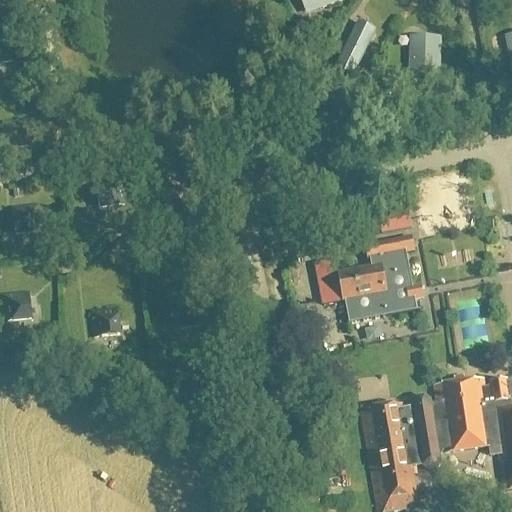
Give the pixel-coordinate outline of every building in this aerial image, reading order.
[(301,0),(306,12),(319,7),(320,9),(343,0),(301,0)] [(351,36),(335,68),(351,76),(352,76),(369,42),(368,42),(374,31),(359,23),(353,34),(352,34),(351,36)] [(0,60),(12,59),(10,33),(0,34),(0,60)] [(410,52),(409,78),(438,79),(439,53),(437,53),(438,39),(413,38),(413,52),(410,52)] [(4,148),(30,145),(26,119),(0,122),(4,148)] [(96,206),(122,203),(119,178),(93,181),(96,206)] [(13,190),(14,198),(23,197),(22,189),(13,190)] [(143,200),(136,194),(131,201),(137,206),(143,200)] [(14,234),(40,231),(36,204),(10,207),(14,234)] [(439,205),(418,211),(421,222),(442,216),(439,205)] [(408,208),(377,214),(381,235),(411,229),(408,208)] [(363,210),(354,212),(357,225),(366,223),(363,210)] [(412,237),(365,247),(368,261),(370,260),(371,267),(338,274),(335,261),(315,264),(323,305),(345,301),(348,318),(417,305),(416,302),(423,300),(422,293),(421,286),(413,287),(412,282),(407,256),(415,254),(413,246),(412,237)] [(5,320),(29,317),(26,292),(2,294),(5,320)] [(177,327),(202,324),(199,298),(173,300),(177,327)] [(322,352),(314,305),(295,309),(303,356),(322,352)] [(92,337),(118,334),(115,307),(89,311),(92,337)] [(82,357),(76,351),(70,358),(76,363),(82,357)] [(235,363),(227,362),(225,370),(233,372),(235,363)] [(453,378),(454,384),(434,388),(436,403),(431,404),(430,401),(425,398),(417,399),(413,404),(402,406),(401,404),(362,410),(380,511),(405,511),(422,509),(414,469),(423,467),(429,472),(436,471),(440,465),(439,458),(443,453),(446,452),(447,455),(490,448),(492,457),(501,456),(507,492),(511,490),(511,409),(509,397),(511,396),(511,381),(506,382),(506,379),(488,382),(489,387),(483,388),(481,379),(462,383),(461,377),(453,378)] [(191,412),(217,409),(214,384),(188,387),(191,412)]
